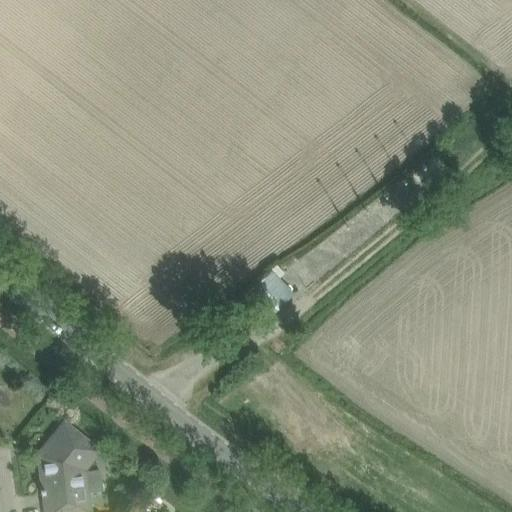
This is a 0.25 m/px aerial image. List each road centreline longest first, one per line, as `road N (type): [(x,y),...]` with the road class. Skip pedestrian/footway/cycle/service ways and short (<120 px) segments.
road 1 (track): [(156,399),(267,336),(511,126)]
road 2 (tertiary): [(317,511),(156,399),(0,272)]
